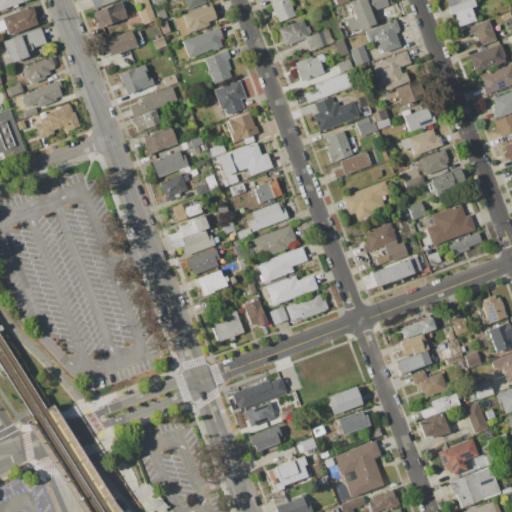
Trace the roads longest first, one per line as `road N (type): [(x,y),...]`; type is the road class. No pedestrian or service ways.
road 1 (residential): [(430,511),(237,0)]
road 2 (tertiary): [(200,381),(58,0)]
road 3 (tertiary): [(200,381),(511,263)]
road 4 (residential): [(511,253),(416,0)]
road 5 (tertiary): [(248,511),(200,381)]
road 6 (tertiary): [(200,381),(179,381),(74,422)]
road 7 (tertiary): [(80,435),(184,395),(200,381)]
